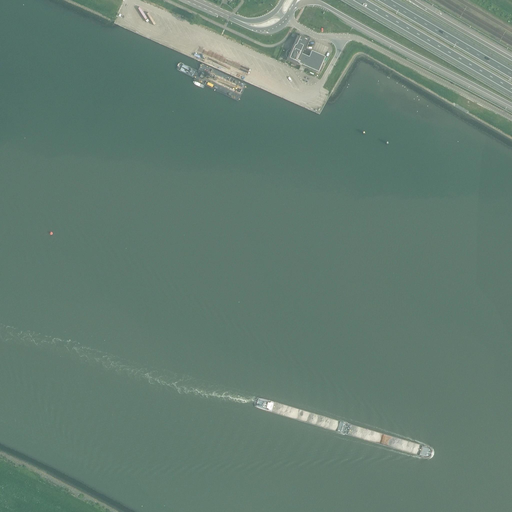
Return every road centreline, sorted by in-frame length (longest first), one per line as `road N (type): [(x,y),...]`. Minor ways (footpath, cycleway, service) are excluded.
road 1 (unclassified): [(511,118),(358,38),(320,37),(286,18)]
road 2 (motorway): [(315,0),(511,105)]
road 3 (motorway): [(357,0),(511,89)]
road 4 (motorway): [(511,74),(382,0)]
